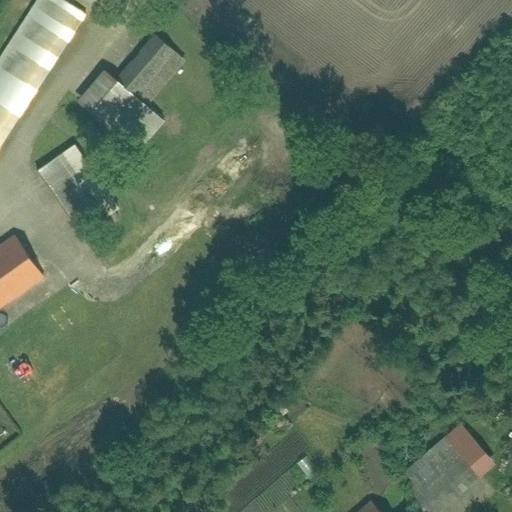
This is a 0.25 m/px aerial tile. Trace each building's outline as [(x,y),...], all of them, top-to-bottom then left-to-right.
[(0,149),(87,16),(61,0),(38,0),(0,58),(0,149)] [(107,75),(80,107),(143,159),(170,126),(107,75)] [(74,148),(39,173),(86,237),(121,212),(74,148)] [(13,240),(0,248),(0,311),(43,281),(13,240)] [(436,511),(492,464),(459,426),(401,476),(431,511),(436,511)] [(298,465),(288,471),(296,483),(306,476),(298,465)]
